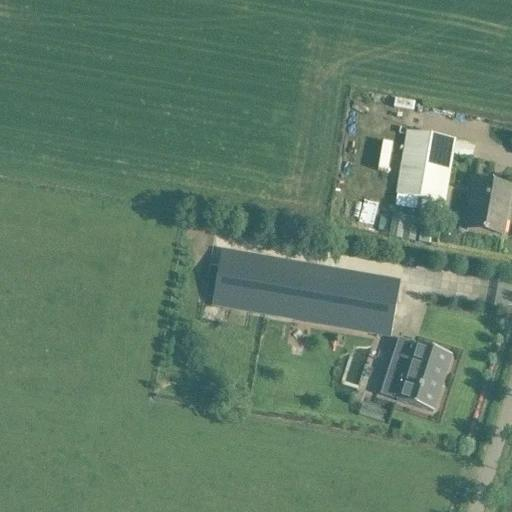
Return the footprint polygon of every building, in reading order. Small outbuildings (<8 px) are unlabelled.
[(397,197),(395,208),(441,216),(443,206),(444,206),(452,156),(471,160),(474,146),(454,142),(454,141),(406,133),(395,197),(397,197)] [(510,189),(476,183),(468,231),(502,237),(505,220),(502,219),(504,210),(507,210),(510,189)] [(367,196),(360,221),(375,225),(382,200),(367,196)] [(210,309),(390,341),(400,284),(220,252),(210,309)] [(399,342),(381,397),(397,402),(396,402),(433,414),(442,385),(439,384),(442,375),(445,376),(451,358),(415,346),(414,347),(399,342)]
